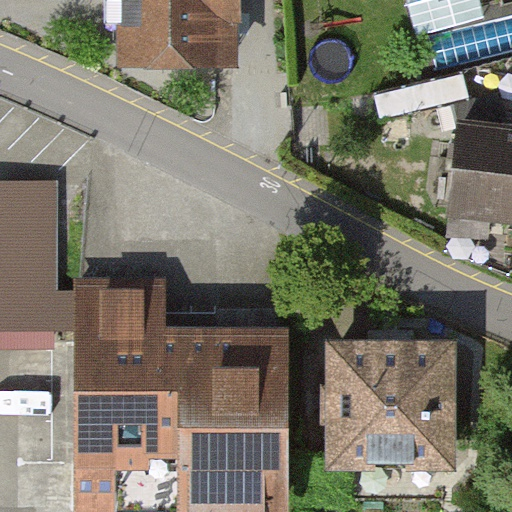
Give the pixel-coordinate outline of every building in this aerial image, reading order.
[(256,0),(135,0),(136,70),(256,71),(256,0)] [(511,123),(475,119),(461,222),(511,228),(511,123)] [(0,182),(0,340),(73,337),(66,180),(0,182)] [(190,288),(86,289),(87,511),(171,511),(171,460),(199,460),(199,511),(312,511),(311,331),(190,331),(190,288)] [(473,350),(348,352),(350,470),(475,468),(473,350)]
